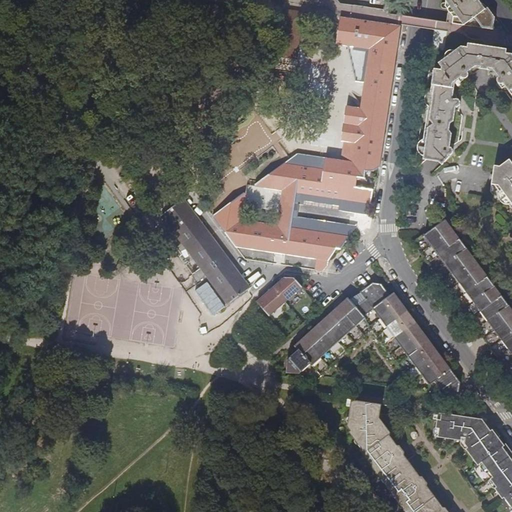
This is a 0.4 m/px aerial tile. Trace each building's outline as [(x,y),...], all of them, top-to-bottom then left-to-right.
[(444,0),(458,19),(457,25),(463,26),(474,18),(482,29),(493,31),(493,30),(495,19),(486,6),(477,0),(476,0),(444,0)] [(304,13),(285,10),(278,57),(297,60),(304,13)] [(379,166),(400,27),(384,25),(383,30),(369,27),(369,22),(341,18),(337,44),(348,46),(356,81),(365,82),(363,96),(365,96),(363,109),(349,107),(345,115),(344,124),(346,125),(343,132),(341,141),(345,142),(344,146),(345,146),(344,152),(346,152),(344,162),(297,155),(266,178),(265,188),(282,191),(277,225),(242,220),(243,219),(239,218),(242,202),(239,201),(237,199),(213,217),(236,247),(316,259),(320,260),(320,265),(315,270),(323,271),(328,267),(328,262),(336,248),(340,249),(344,243),(340,242),(342,230),(308,224),(307,227),(294,225),(296,218),(298,205),(298,201),(343,208),(343,212),(369,216),(372,191),(354,188),(356,177),(365,178),(366,171),(372,172),(379,166)] [(434,35),(432,51),(444,53),(446,37),(434,35)] [(441,71),(434,70),(432,85),(434,86),(433,91),(431,92),(428,94),(426,96),(425,99),(425,102),(426,104),(427,106),(428,107),(431,108),(430,117),(427,116),(425,132),(427,132),(426,140),(423,141),(421,142),(419,144),(418,145),(415,163),(418,167),(426,160),(430,156),(443,159),(442,165),(452,154),(454,145),(450,145),(451,134),(448,130),(449,124),(453,121),(454,111),(459,111),(459,107),(460,103),(459,102),(458,100),(457,100),(455,100),(456,96),(452,96),(454,89),(452,88),(453,83),(458,80),(460,83),(464,83),(467,84),(468,80),(467,78),(468,76),(468,72),(476,67),(480,67),(480,69),(483,70),(486,70),(487,68),(492,69),(498,78),(497,80),(497,83),(496,84),(496,88),(503,89),(505,87),(509,92),(511,90),(511,55),(508,58),(505,57),(506,50),(491,48),(468,44),(467,52),(464,51),(461,48),(455,52),(452,52),(450,52),(448,52),(447,53),(446,55),(445,57),(445,60),(438,64),(442,68),(441,71)] [(438,162),(442,165),(443,159),(430,156),(426,160),(434,161),(438,162)] [(511,163),(509,160),(494,171),(493,179),(492,184),(498,185),(502,191),(501,192),(500,194),(499,196),(499,199),(500,201),(501,203),(502,204),(504,205),(507,205),(509,205),(511,204),(511,163)] [(265,188),(266,178),(255,185),(255,187),(265,188)] [(246,192),(237,199),(239,201),(242,202),(239,218),(243,219),(246,193),(246,192)] [(228,305),(247,291),(250,289),(184,200),(162,215),(228,305)] [(298,205),(343,212),(343,208),(298,201),(298,205)] [(344,243),(355,227),(296,218),(294,225),(307,227),(308,224),(342,230),(340,242),(344,243)] [(445,220),(425,235),(432,245),(452,230),(445,220)] [(438,255),(459,239),(452,230),(432,245),(438,255)] [(445,264),(466,249),(459,239),(438,255),(445,264)] [(452,274),(473,258),(466,249),(445,264),(452,274)] [(459,283),(480,268),(473,258),(452,274),(459,283)] [(466,293),(487,277),(480,268),(459,283),(466,293)] [(473,302),(494,287),(487,277),(466,293),(473,302)] [(257,302),(269,317),(281,307),(295,294),(302,287),(295,279),(284,278),(257,302)] [(390,296),(382,285),(371,293),(367,288),(361,292),(361,293),(351,300),(350,301),(363,317),(373,309),(390,297),(390,296)] [(480,312),(501,296),(494,287),(473,302),(480,312)] [(399,300),(394,294),(390,297),(373,309),(380,319),(401,303),(399,300)] [(487,322),(509,306),(501,296),(480,312),(487,322)] [(366,320),(363,317),(350,301),(348,300),(344,303),(339,308),(357,327),(366,320)] [(387,328),(408,313),(405,309),(401,303),(380,319),(387,328)] [(494,331),(511,317),(511,310),(509,306),(487,322),(494,331)] [(335,312),(330,316),(348,335),(357,327),(339,308),(335,312)] [(412,318),(408,313),(387,328),(394,337),(415,322),(412,318)] [(326,319),(321,323),(339,343),(348,335),(330,316),(326,319)] [(501,340),(511,332),(511,317),(494,331),(501,340)] [(418,326),(415,322),(394,337),(401,347),(422,331),(418,326)] [(318,327),(313,331),(330,351),(339,343),(321,323),(318,327)] [(309,335),(304,339),(321,359),(330,351),(313,331),(309,335)] [(427,337),(422,331),(401,347),(408,357),(429,341),(427,337)] [(508,350),(511,346),(511,332),(501,340),(508,350)] [(300,342),(296,346),(299,350),(313,366),(321,359),(304,339),(300,342)] [(433,347),(429,341),(408,357),(415,366),(436,351),(433,347)] [(287,360),(287,373),(300,375),(302,377),(311,378),(313,366),(299,350),(298,351),(293,355),(287,360)] [(440,355),(436,351),(415,366),(423,375),(443,360),(440,355)] [(416,391),(427,392),(429,391),(429,385),(450,370),(447,365),(443,360),(423,375),(411,384),(416,391)] [(445,393),(459,395),(461,383),(456,377),(450,370),(429,385),(429,391),(440,392),(443,391),(445,393)] [(350,432),(362,450),(364,453),(363,454),(405,511),(446,511),(443,508),(427,487),(420,477),(404,455),(397,446),(389,434),(390,433),(380,419),(382,405),(351,400),(347,427),(351,432),(350,432)] [(511,511),(511,452),(505,444),(504,445),(499,439),(501,437),(496,430),(493,430),(491,432),(487,426),(482,420),(439,413),(436,428),(439,428),(440,430),(438,437),(464,441),(464,443),(467,448),(466,449),(478,466),(480,465),(497,488),(495,489),(502,499),(504,498),(511,508),(510,509),(511,511)]
